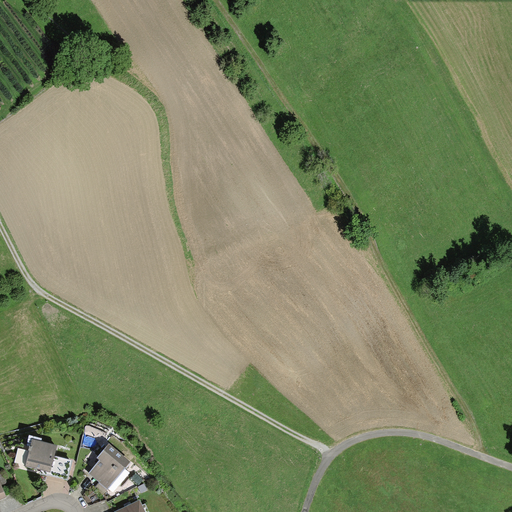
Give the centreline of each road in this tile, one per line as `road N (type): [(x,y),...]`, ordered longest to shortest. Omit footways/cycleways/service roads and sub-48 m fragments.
road 1 (track): [(483,456),(319,147),(219,0)]
road 2 (track): [(0,223),(26,275),(56,301),(331,454)]
road 3 (track): [(304,511),(331,454),(372,434),(420,434),(511,467)]
